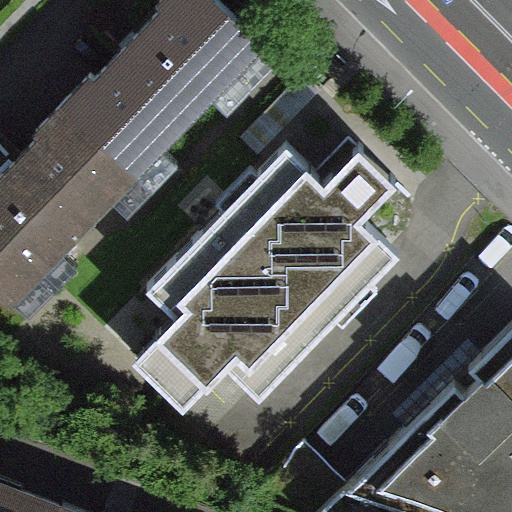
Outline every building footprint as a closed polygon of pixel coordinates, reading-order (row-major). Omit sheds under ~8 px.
[(139,156),(266,28),(237,0),(150,0),(127,23),(66,85),(139,156)] [(47,250),(139,156),(66,85),(1,151),(0,152),(0,271),(13,285),(47,250)] [(396,147),(367,120),(349,140),(307,102),(157,268),(183,292),(150,328),(202,375),(232,341),(262,368),(415,199),(379,167),(396,147)] [(511,511),(511,330),(464,373),(345,478),(432,511),(511,511)] [(338,511),(341,447),(286,444),(283,511),(338,511)] [(0,511),(119,511),(0,467),(0,511)]
